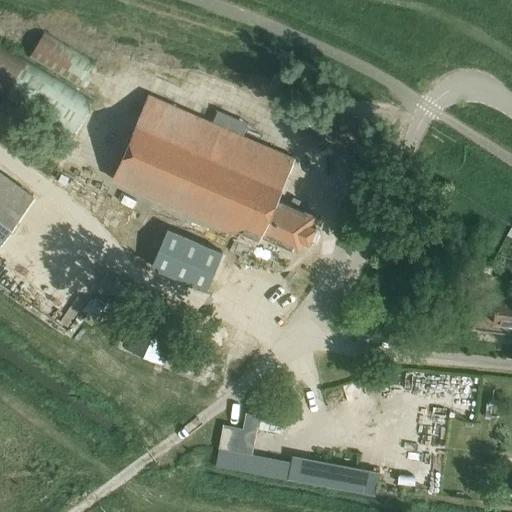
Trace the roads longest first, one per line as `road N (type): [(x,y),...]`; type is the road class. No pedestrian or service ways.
road 1 (residential): [(289,342),(337,285),(431,110),(456,91),(481,93),(511,113)]
road 2 (residential): [(511,365),(289,342)]
road 3 (unknown): [(386,0),(476,27),(511,49)]
